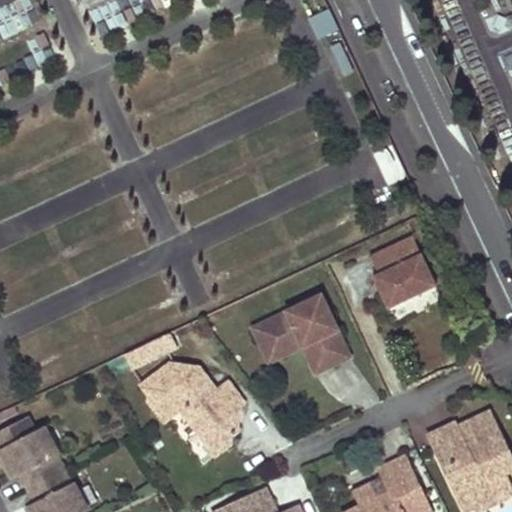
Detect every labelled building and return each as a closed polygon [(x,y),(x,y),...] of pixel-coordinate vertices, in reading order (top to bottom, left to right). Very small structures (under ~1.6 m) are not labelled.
[(25,0),(19,0),(0,9),(0,34),(2,38),(36,22),(25,0)] [(328,10),(308,19),(317,40),(337,31),(328,10)] [(413,240),(370,259),(378,278),(372,281),(387,313),(436,290),(413,240)] [(321,296),(252,329),(265,356),(299,340),(302,347),(308,344),(321,371),(350,358),(321,296)] [(170,333),(125,355),(132,370),(178,349),(170,333)] [(299,340),(265,356),(268,363),(302,347),(299,340)] [(308,344),(302,347),(315,374),(321,371),(308,344)] [(170,364),(142,385),(150,396),(150,399),(161,414),(173,406),(182,407),(216,454),(230,443),(231,435),(240,429),(233,420),(234,413),(216,389),(200,367),(170,364)] [(228,380),(216,389),(234,413),(246,403),(228,380)] [(173,406),(161,414),(165,420),(182,407),(173,406)] [(449,431),(430,439),(456,495),(470,489),(478,505),(500,495),(497,489),(510,483),(506,475),(492,446),(504,441),(490,411),(456,427),(460,434),(452,438),(449,431)] [(428,435),(430,439),(449,431),(452,438),(460,434),(456,427),(454,422),(428,435)] [(44,431),(11,447),(16,457),(7,461),(17,480),(22,477),(29,491),(64,474),(56,459),(58,458),(44,431)] [(511,458),(504,441),(492,446),(506,475),(511,471),(511,458)] [(11,447),(3,451),(7,461),(16,457),(11,447)] [(398,511),(424,500),(407,462),(381,473),(384,478),(389,490),(374,496),(375,499),(346,511),(398,511)] [(64,474),(29,491),(37,505),(32,508),(33,511),(85,511),(73,487),(71,488),(64,474)] [(384,478),(354,491),(360,503),(374,496),(389,490),(384,478)] [(511,488),(510,483),(497,489),(500,495),(506,493),(511,489),(511,488)] [(278,511),(268,489),(221,511),(278,511)] [(470,489),(456,495),(464,511),(473,508),(478,505),(470,489)] [(478,505),(473,508),(475,511),(476,511),(508,497),(506,493),(500,495),(478,505)] [(429,511),(424,500),(398,511),(429,511)]
